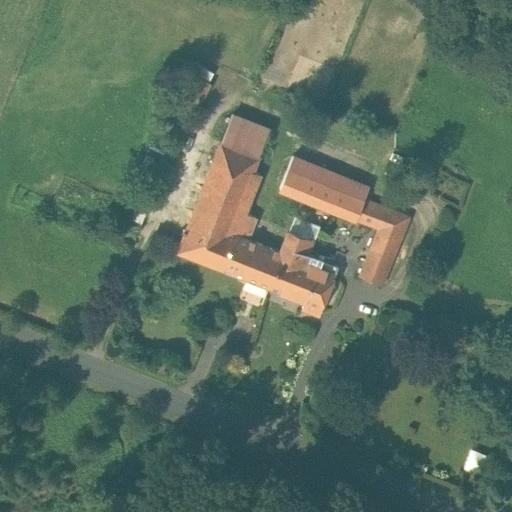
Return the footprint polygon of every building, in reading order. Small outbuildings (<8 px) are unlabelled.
[(256,153),(218,139),(201,184),(247,202),(259,171),(250,167),(256,153)] [(331,171),(311,163),(310,165),(292,158),(280,188),(356,218),(364,199),(378,163),(340,148),(331,171)] [(247,202),(201,184),(175,250),(242,276),(256,241),(246,237),(254,216),(243,212),(247,202)] [(409,217),(364,199),(356,218),(377,227),(358,274),(382,283),(409,217)] [(302,252),(300,258),(256,241),(242,276),(304,300),(301,307),(318,313),(337,265),(302,252)] [(484,473),(490,453),(470,447),(464,467),(484,473)]
